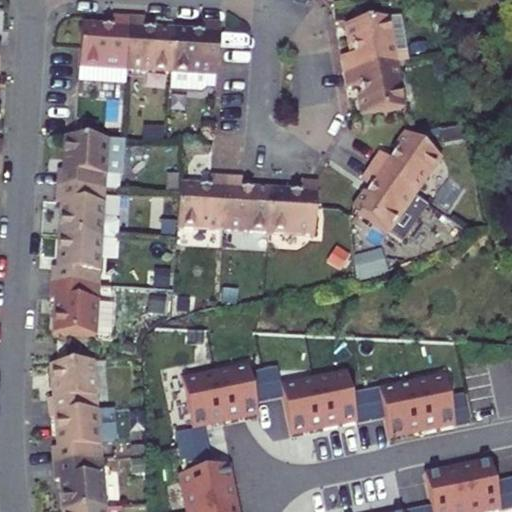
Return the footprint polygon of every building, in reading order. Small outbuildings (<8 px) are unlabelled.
[(130,89),(131,74),(134,20),(117,19),(117,32),(107,31),(107,29),(87,28),(84,86),(130,89)] [(152,21),(134,20),(131,74),(177,77),(180,33),(161,31),(161,34),(151,34),(152,21)] [(347,60),(350,76),(403,67),(396,23),(353,30),(357,49),(359,48),(361,57),(347,60)] [(200,34),(180,33),(177,77),(176,94),(211,97),(216,92),(222,92),(225,26),(208,25),(208,38),(199,37),(200,34)] [(403,67),(350,76),(353,94),(366,92),(368,100),(365,101),(368,121),(412,113),(403,67)] [(420,201),(447,163),(411,138),(401,154),(402,155),(397,163),(386,155),(375,170),(420,201)] [(63,175),(62,192),(111,194),(124,195),(125,179),(129,179),(131,144),(69,140),(67,175),(63,175)] [(395,238),(420,201),(375,170),(366,182),(378,190),(372,198),(370,197),(359,213),(395,238)] [(204,190),(185,189),(183,233),(229,235),(232,181),(215,180),(214,194),(204,193),(204,190)] [(248,195),(248,182),(232,181),(229,235),(275,238),(277,193),(258,192),(258,195),(248,195)] [(297,197),(297,195),(277,193),(275,238),(321,241),(324,187),(308,186),(307,197),(297,197)] [(62,207),(66,207),(64,241),(109,244),(124,244),(125,225),(121,219),(110,218),(111,194),(62,192),(62,207)] [(106,293),(109,244),(64,241),(62,275),(58,274),(57,290),(106,293)] [(383,250),(356,255),(359,275),(386,271),(383,250)] [(103,342),(106,293),(57,290),(57,307),(61,307),(59,340),(103,342)] [(57,404),(58,419),(62,419),(106,415),(101,365),(58,369),(61,404),(57,404)] [(218,380),(228,425),(259,419),(260,422),(261,422),(258,407),(272,404),(266,377),(253,380),(251,370),(249,371),(250,374),(218,380)] [(280,375),(266,377),(272,404),(285,401),(294,442),(295,442),(294,438),(326,432),(358,425),(358,428),(359,428),(359,427),(373,424),(386,420),(391,444),(392,444),(391,441),(423,433),(414,388),(382,396),(381,393),(367,396),(353,398),(349,377),(347,377),(348,380),(316,387),(285,393),(284,390),(283,390),(280,375)] [(445,380),(414,388),(423,433),(455,426),(455,429),(456,428),(456,427),(475,424),(469,397),(451,400),(446,377),(445,377),(445,380)] [(110,465),(106,415),(62,419),(65,452),(61,453),(62,469),(110,465)] [(209,447),(182,452),(188,480),(181,481),(181,482),(185,481),(191,511),(238,511),(230,472),(233,471),(233,470),(214,474),(209,447)] [(459,474),(466,511),(511,511),(511,496),(510,486),(496,489),(491,464),(490,464),(491,468),(459,474)] [(114,511),(110,465),(62,469),(64,487),(68,486),(70,511),(114,511)] [(466,511),(459,474),(428,480),(427,477),(426,478),(432,511),(466,511)]
